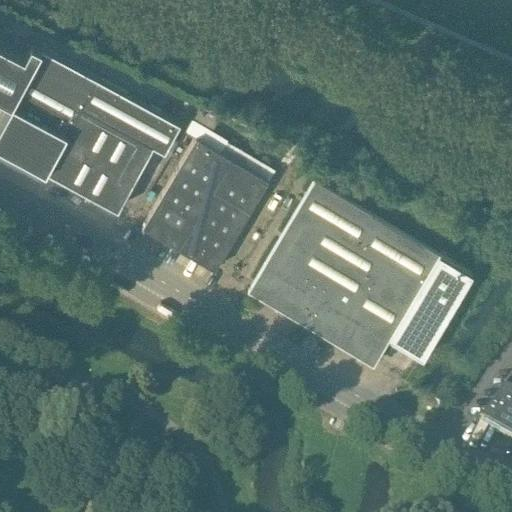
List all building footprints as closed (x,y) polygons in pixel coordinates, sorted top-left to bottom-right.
[(32,58),(0,40),(0,93),(11,99),(32,58)] [(117,206),(118,205),(152,141),(164,148),(180,119),(40,43),(32,58),(11,99),(0,119),(0,142),(44,166),(44,167),(117,206)] [(195,134),(143,220),(141,223),(178,245),(231,156),(195,134)] [(178,245),(214,267),(268,177),(231,156),(178,245)] [(247,288),(323,333),(372,362),(389,334),(422,353),(472,270),(349,197),(357,183),(322,162),(314,176),(247,288)] [(511,380),(480,424),(511,442),(511,380)]
